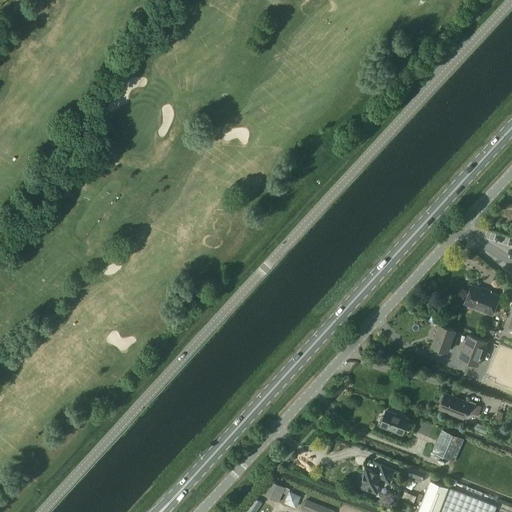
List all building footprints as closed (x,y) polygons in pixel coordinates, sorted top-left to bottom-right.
[(500,296),(472,284),(465,303),(493,314),(500,296)] [(440,324),(433,345),(447,351),(450,342),(455,344),(458,337),(453,336),(455,330),(440,324)] [(486,324),(483,331),(493,335),(496,328),(486,324)] [(460,358),(478,365),(487,341),(469,334),(460,358)] [(442,395),(440,400),(442,402),(439,408),(464,418),(466,412),(472,414),(476,402),(470,400),(469,402),(445,393),(445,395),(442,395)] [(381,425),(403,434),(409,418),(386,410),(384,416),(381,417),(380,421),(381,423),(381,425)] [(498,411),(494,421),(500,423),(504,413),(498,411)] [(464,438),(441,429),(433,452),(455,461),(464,438)] [(375,471),(366,467),(361,479),(360,478),(357,487),(369,491),(370,490),(377,493),(382,480),(383,481),(386,474),(392,477),(395,470),(381,465),(379,471),(375,470),(375,471)] [(283,492),(288,494),(290,489),(268,479),(262,494),(279,502),(283,492)] [(430,480),(417,511),(493,511),(496,506),(449,487),(430,480)] [(302,510),(306,511),(334,511),(335,511),(307,499),(302,510)]
